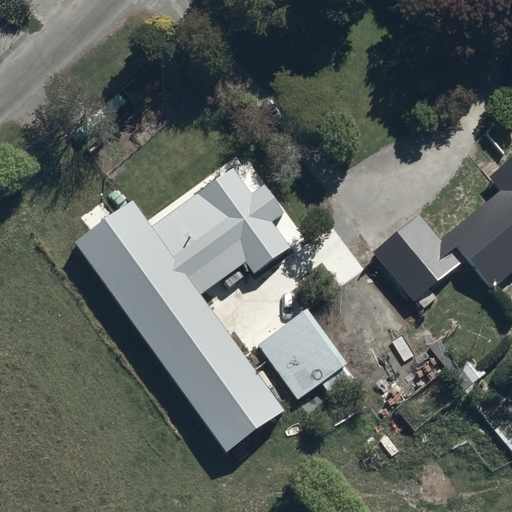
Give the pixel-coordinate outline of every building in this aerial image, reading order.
[(410,295),(412,296),(457,260),(449,249),(458,241),(491,283),(511,265),(511,144),(502,152),(496,157),(489,147),(475,157),(483,167),(482,168),(495,185),(432,236),(413,211),(371,245),(389,267),(384,270),(406,298),(410,295)] [(280,244),(231,176),(149,236),(129,209),(69,252),(224,464),(295,413),(209,295),(280,244)] [(294,395),(317,379),(328,393),(351,377),(340,362),(346,358),(304,300),(252,338),(294,395)] [(483,384),(475,375),(483,368),(467,350),(454,361),(468,377),(459,385),(469,397),(483,384)] [(493,426),(495,428),(511,447),(511,422),(505,415),(493,426)]
